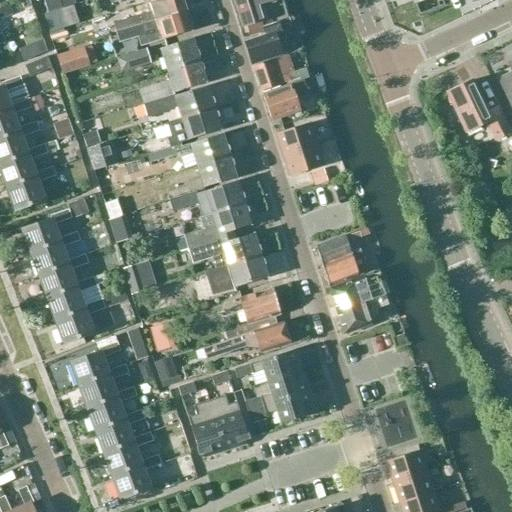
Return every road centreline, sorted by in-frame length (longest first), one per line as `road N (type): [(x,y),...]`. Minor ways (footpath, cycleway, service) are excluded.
road 1 (unclassified): [(383,511),(219,0)]
road 2 (tertiary): [(511,382),(450,245),(387,67)]
road 3 (residential): [(0,365),(66,511)]
road 4 (residential): [(387,67),(511,8)]
